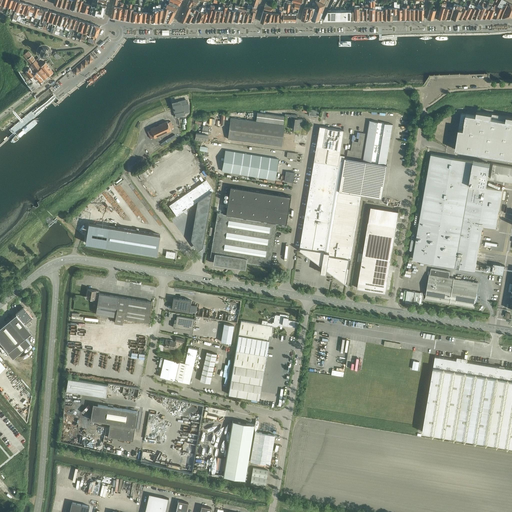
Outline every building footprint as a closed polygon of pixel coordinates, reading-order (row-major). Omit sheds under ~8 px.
[(15,10),(18,1),(15,0),(13,0),(9,14),(11,14),(13,9),(15,10)] [(88,0),(88,3),(83,2),(80,11),(89,13),(91,5),(91,4),(92,0),(88,0)] [(115,18),(118,1),(117,0),(113,0),(112,5),(111,11),(110,17),(115,18)] [(199,5),(200,0),(189,0),(187,5),(189,6),(188,7),(192,8),(196,10),(197,9),(196,9),(198,5),(199,5)] [(313,20),(317,1),(315,0),(314,0),(313,7),(309,7),(306,20),(313,20)] [(317,1),(313,20),(319,20),(325,4),(324,4),(326,0),(325,0),(319,0),(319,2),(317,1)] [(501,8),(505,1),(503,0),(500,0),(498,5),(492,18),(498,18),(501,8)] [(18,15),(23,2),(18,1),(15,10),(13,17),(12,20),(16,22),(18,15)] [(121,19),(123,3),(124,2),(118,1),(115,18),(121,19)] [(359,20),(359,7),(359,5),(354,5),(354,1),(351,1),(350,7),(354,7),(354,20),(359,20)] [(502,17),(508,2),(505,1),(501,8),(498,18),(502,17)] [(22,17),(27,3),(23,2),(18,15),(16,22),(20,23),(21,19),(22,17)] [(103,16),(106,4),(97,2),(96,6),(91,5),(89,13),(103,16)] [(442,19),(445,6),(446,3),(441,2),(441,4),(439,13),(437,19),(442,19)] [(467,18),(473,5),(474,3),(470,2),(467,7),(462,18),(467,18)] [(511,16),(511,4),(508,2),(502,17),(511,16)] [(28,14),(31,5),(27,3),(22,17),(25,18),(26,14),(28,14)] [(162,9),(161,21),(165,22),(171,22),(175,12),(177,8),(167,3),(165,6),(163,6),(162,9)] [(228,21),(231,9),(232,4),(229,3),(229,4),(227,5),(227,6),(224,21),(228,21)] [(482,18),(486,8),(483,7),(484,4),(482,3),(481,6),(481,9),(477,18),(482,18)] [(235,21),(237,7),(238,5),(235,4),(234,10),(231,9),(228,21),(235,21)] [(291,9),(291,13),(291,21),(295,21),(296,13),(294,13),(294,9),(298,9),(299,5),(294,4),(294,6),(292,6),(292,9),(291,9)] [(454,8),(460,9),(461,6),(454,4),(452,8),(449,7),(446,18),(451,18),(452,16),(453,16),(454,14),(452,13),(454,8)] [(481,9),(481,6),(479,5),(478,4),(477,7),(472,18),(477,18),(481,9)] [(486,18),(491,6),(487,4),(486,8),(482,18),(486,18)] [(492,18),(498,5),(494,4),(494,5),(493,6),(491,6),(486,18),(492,18)] [(32,16),(35,6),(31,5),(28,14),(27,18),(29,19),(30,15),(32,16)] [(191,10),(192,8),(188,7),(189,6),(187,5),(183,14),(180,21),(186,21),(190,13),(191,10)] [(210,21),(213,10),(214,6),(211,5),(210,8),(206,21),(210,21)] [(462,18),(467,7),(463,5),(461,10),(458,18),(462,18)] [(472,18),(477,7),(473,5),(467,18),(472,18)] [(36,17),(39,7),(35,6),(32,16),(30,23),(29,26),(29,25),(33,26),(34,24),(31,23),(32,21),(33,19),(34,19),(34,17),(34,16),(36,17)] [(196,21),(202,6),(200,6),(200,7),(199,7),(198,10),(197,9),(196,10),(196,12),(194,15),(192,21),(196,21)] [(251,6),(248,21),(253,21),(255,11),(256,12),(256,9),(256,8),(254,7),(251,6)] [(40,18),(44,9),(39,7),(36,17),(35,21),(37,22),(38,18),(40,18)] [(244,21),(246,9),(237,7),(235,21),(244,21)] [(301,20),(306,20),(309,7),(304,7),(301,20)] [(206,21),(210,8),(208,8),(208,9),(207,9),(207,11),(205,10),(204,11),(201,21),(206,21)] [(437,19),(439,13),(435,12),(435,10),(430,8),(426,19),(437,19)] [(461,10),(460,9),(454,8),(452,13),(454,14),(453,16),(452,16),(451,18),(458,18),(461,10)] [(45,20),(48,10),(44,9),(40,18),(38,25),(37,28),(42,29),(43,25),(41,24),(41,22),(42,19),(45,20)] [(49,21),(52,11),(48,10),(45,20),(43,25),(42,29),(46,30),(47,26),(45,25),(46,24),(44,24),(45,23),(46,23),(47,20),(49,21)] [(265,21),(268,11),(263,10),(260,21),(265,21)] [(53,23),(56,13),(52,11),(49,21),(47,26),(46,30),(48,31),(50,24),(50,23),(50,22),(53,23)] [(54,33),(60,14),(56,13),(53,23),(50,32),(54,33)] [(192,21),(194,15),(190,13),(186,21),(192,21)] [(58,35),(65,15),(60,14),(54,33),(58,35)] [(62,36),(69,16),(65,15),(58,35),(60,36),(62,36)] [(67,38),(73,18),(69,16),(62,36),(67,38)] [(74,29),(77,19),(73,18),(67,38),(69,38),(71,32),(71,31),(72,28),(74,29)] [(82,32),(86,22),(82,20),(78,30),(77,34),(79,35),(80,31),(82,32)] [(87,33),(90,23),(86,22),(82,32),(80,39),(84,41),(86,36),(85,36),(84,37),(82,36),(84,32),(87,33)] [(91,35),(94,24),(90,23),(87,33),(86,36),(90,37),(91,35)] [(94,24),(91,35),(93,36),(92,39),(88,38),(87,41),(94,43),(100,26),(94,24)] [(43,55),(44,55),(45,55),(46,55),(46,54),(47,54),(47,53),(48,53),(48,52),(48,51),(48,50),(48,49),(48,48),(47,47),(46,46),(45,46),(44,46),(43,46),(42,46),(41,47),(40,47),(40,48),(40,49),(39,49),(39,50),(39,51),(39,52),(40,52),(40,53),(41,54),(42,55),(43,55)] [(23,55),(30,63),(32,61),(35,59),(28,51),(23,55)] [(48,75),(40,66),(35,60),(31,63),(36,71),(43,79),(48,75)] [(72,70),(76,74),(89,64),(85,60),(72,70)] [(40,66),(48,75),(53,71),(45,62),(40,66)] [(43,79),(36,71),(34,72),(29,66),(25,69),(26,71),(28,73),(30,76),(33,73),(40,81),(43,79)] [(185,99),(172,102),(173,105),(174,111),(175,110),(176,113),(175,113),(176,117),(185,115),(184,113),(189,112),(189,106),(186,106),(185,99)] [(511,116),(477,111),(476,115),(461,113),(455,150),(511,158),(511,116)] [(284,125),(285,116),(257,113),(256,121),(230,118),(227,139),(281,146),(284,125)] [(291,114),(290,117),(290,118),(294,118),(292,128),(295,129),(295,130),(299,130),(300,123),(301,124),(302,119),(297,118),(297,115),(291,114)] [(332,197),(360,202),(361,194),(380,197),(382,183),(384,176),(393,124),(369,120),(362,160),(344,157),(342,166),(337,165),(332,197)] [(170,129),(173,128),(170,121),(167,122),(166,121),(150,129),(151,129),(147,131),(151,138),(154,137),(154,138),(171,130),(170,129)] [(319,161),(333,163),(338,132),(324,129),(319,161)] [(208,134),(207,134),(208,132),(202,131),(201,133),(196,132),(195,138),(207,140),(208,134)] [(192,150),(150,177),(163,197),(203,169),(192,150)] [(221,171),(275,179),(278,159),(225,150),(221,171)] [(473,160),(473,161),(431,154),(413,258),(475,269),(483,225),(496,227),(502,189),(486,186),(490,163),(473,160)] [(332,197),(337,165),(314,161),(302,232),(329,237),(323,272),(325,273),(326,268),(346,284),(360,202),(332,197)] [(143,165),(149,176),(151,174),(145,164),(143,165)] [(490,178),(511,181),(511,166),(493,164),(492,169),(489,169),(489,172),(491,172),(490,178)] [(145,171),(143,173),(139,167),(133,172),(140,181),(148,176),(145,171)] [(284,181),(293,182),(294,172),(285,171),(284,181)] [(206,180),(169,205),(176,215),(183,211),(187,212),(186,209),(197,201),(200,205),(197,207),(201,213),(195,218),(200,224),(193,229),(198,234),(192,239),(198,248),(203,245),(212,191),(213,190),(206,180)] [(107,186),(117,197),(122,193),(112,182),(107,186)] [(226,214),(217,213),(210,257),(220,258),(220,260),(229,261),(228,263),(230,263),(231,262),(240,263),(240,261),(270,266),(277,222),(286,224),(290,196),(230,186),(226,214)] [(79,221),(89,222),(89,218),(93,218),(93,221),(97,222),(97,216),(90,216),(90,206),(85,206),(85,211),(76,211),(76,216),(79,216),(79,221)] [(359,270),(357,287),(385,292),(388,270),(396,226),(395,226),(398,211),(370,206),(367,221),(362,253),(361,253),(361,252),(360,252),(360,253),(359,253),(357,260),(361,261),(359,270)] [(89,223),(85,242),(157,254),(160,234),(89,223)] [(320,272),(323,272),(329,237),(302,232),(299,249),(321,265),(320,272)] [(492,272),(503,274),(504,265),(493,263),(492,272)] [(479,282),(442,276),(443,274),(437,273),(437,275),(429,274),(425,299),(474,307),(479,282)] [(403,299),(420,301),(422,289),(405,286),(403,299)] [(123,318),(148,322),(151,302),(99,293),(99,291),(96,290),(87,288),(86,297),(94,298),(94,300),(97,301),(95,314),(115,317),(114,323),(122,324),(123,318)] [(171,309),(189,312),(191,300),(173,297),(171,309)] [(25,337),(31,332),(24,324),(33,317),(24,306),(16,313),(16,314),(10,319),(25,337)] [(238,335),(269,340),(269,336),(271,336),(273,326),(276,326),(278,325),(279,326),(282,326),(283,325),(294,327),(295,321),(288,319),(288,315),(280,313),(279,315),(275,314),(272,317),(274,319),(273,322),(272,322),(272,323),(267,322),(266,325),(241,320),(238,335)] [(198,320),(175,316),(173,329),(195,333),(198,320)] [(12,358),(30,343),(25,337),(10,319),(0,327),(0,341),(4,347),(3,347),(12,358)] [(235,325),(224,323),(220,343),(231,345),(235,325)] [(259,399),(269,340),(238,335),(228,394),(259,399)] [(385,337),(384,342),(405,346),(406,341),(385,337)] [(164,347),(174,349),(176,342),(165,339),(164,347)] [(189,383),(193,365),(197,349),(188,347),(185,363),(164,358),(160,358),(159,366),(162,367),(160,376),(189,383)] [(200,381),(210,383),(216,354),(206,351),(200,381)] [(412,362),(422,364),(424,352),(414,351),(412,362)] [(511,369),(504,368),(499,367),(435,356),(422,432),(511,446),(511,369)] [(66,390),(106,397),(107,385),(68,378),(66,390)] [(108,405),(107,406),(97,404),(95,420),(109,423),(109,426),(106,426),(105,433),(108,433),(107,436),(132,440),(135,427),(137,411),(113,407),(113,406),(108,405)] [(246,480),(254,424),(233,421),(224,476),(246,480)] [(190,448),(192,448),(193,442),(191,442),(193,425),(180,423),(175,451),(189,453),(190,448)] [(269,464),(274,435),(255,431),(250,461),(254,462),(254,464),(260,465),(260,462),(263,463),(263,466),(268,466),(269,464)] [(250,483),(265,486),(268,470),(253,467),(250,483)] [(103,474),(103,482),(113,483),(113,475),(103,474)] [(144,511),(165,511),(169,498),(149,494),(144,511)] [(175,511),(185,511),(188,502),(178,500),(175,511)] [(79,511),(81,504),(72,502),(69,511),(79,511)]
